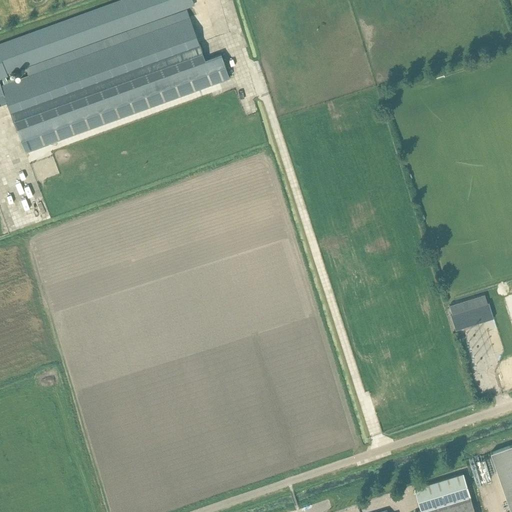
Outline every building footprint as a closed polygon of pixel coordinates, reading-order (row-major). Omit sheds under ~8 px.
[(0,43),(0,78),(2,78),(6,77),(8,76),(7,74),(22,68),(186,9),(194,6),(191,0),(119,0),(11,39),(0,43)] [(7,79),(6,77),(2,78),(3,84),(0,85),(7,103),(10,113),(199,45),(186,9),(22,68),(25,76),(15,80),(14,77),(7,79)] [(10,113),(16,128),(204,60),(199,45),(10,113)] [(221,54),(204,60),(16,128),(25,151),(229,77),(221,54)] [(484,294),(449,305),(452,314),(450,314),(455,330),(493,318),(488,302),(487,302),(484,294)] [(511,511),(511,444),(490,452),(510,511),(511,511)] [(422,511),(470,496),(462,473),(415,488),(422,511)] [(474,511),(470,496),(422,511),(418,511),(474,511)]
